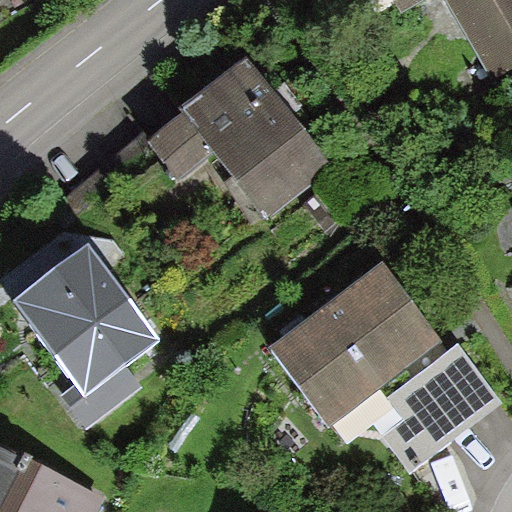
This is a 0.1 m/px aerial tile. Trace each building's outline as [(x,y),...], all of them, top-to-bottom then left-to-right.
[(511,0),(382,0),(416,68),(511,21),(511,0)] [(234,49),(158,107),(248,223),(324,165),(234,49)] [(87,255),(7,310),(70,401),(150,347),(87,255)] [(362,265),(245,348),(302,427),(419,344),(362,265)] [(101,511),(106,503),(0,452),(0,511),(101,511)]
